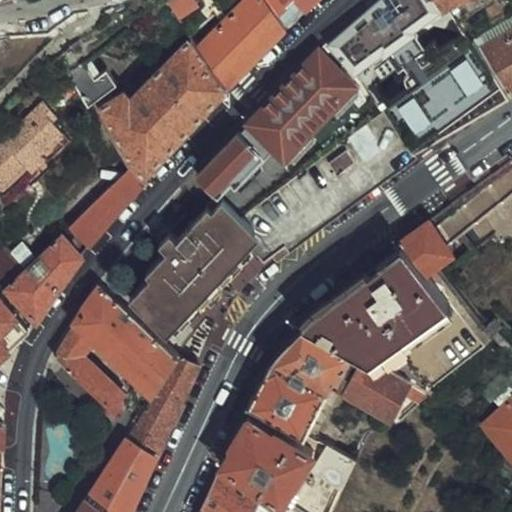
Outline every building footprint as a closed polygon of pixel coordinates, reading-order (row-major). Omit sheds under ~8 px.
[(263,0),(224,0),(214,11),(246,43),(275,15),(263,0)] [(428,0),(381,0),(326,46),(328,49),(344,72),(348,79),(377,59),(379,62),(413,38),(411,35),(440,15),(428,0)] [(428,0),(440,15),(440,16),(466,0),(428,0)] [(72,50),(57,61),(77,94),(132,54),(175,21),(166,8),(147,21),(96,58),(95,57),(84,66),(72,50)] [(246,43),(214,11),(186,35),(215,74),(246,43)] [(470,42),(479,56),(511,37),(504,25),(470,42)] [(186,35),(179,27),(119,88),(114,79),(90,94),(123,142),(137,154),(140,152),(171,121),(215,74),(186,35)] [(380,113),(411,155),(505,97),(479,56),(470,42),(460,27),(393,76),(406,93),(380,113)] [(479,56),(505,97),(506,97),(511,92),(511,36),(511,37),(479,56)] [(195,177),(219,201),(239,220),(261,204),(225,168),(257,135),(281,159),(352,89),(339,76),(344,72),(328,49),(326,46),(314,56),(195,177)] [(30,91),(0,119),(0,180),(19,162),(26,169),(65,132),(50,117),(47,121),(37,110),(44,106),(30,91)] [(148,283),(129,302),(174,343),(224,289),(214,280),(250,238),(270,256),(405,159),(377,121),(261,204),(239,220),(219,201),(206,216),(200,212),(171,244),(164,238),(154,248),(162,255),(142,277),(148,283)] [(118,157),(116,160),(103,173),(119,189),(135,171),(118,157)] [(55,217),(76,236),(119,189),(103,173),(55,217)] [(388,228),(395,235),(416,260),(445,236),(419,206),(388,228)] [(13,255),(0,267),(0,277),(27,305),(30,300),(69,243),(48,222),(13,255)] [(9,229),(0,238),(0,241),(9,251),(21,241),(9,229)] [(310,296),(294,312),(341,336),(353,342),(399,366),(420,376),(474,328),(416,260),(395,235),(369,254),(310,296)] [(0,241),(0,267),(13,255),(9,251),(0,241)] [(90,392),(117,414),(122,407),(120,393),(77,355),(90,339),(150,393),(173,357),(96,286),(69,325),(49,359),(62,369),(90,392)] [(0,300),(0,335),(18,320),(0,300)] [(280,327),(260,348),(315,375),(379,406),(399,366),(353,342),(339,368),(327,363),(341,336),(294,312),(280,327)] [(247,373),(236,393),(292,420),(315,375),(260,348),(247,373)] [(126,437),(152,456),(195,361),(178,356),(136,422),(126,437)] [(82,403),(90,392),(62,369),(53,379),(82,403)] [(511,382),(506,377),(471,408),(509,447),(511,444),(511,382)] [(222,433),(212,450),(248,472),(270,486),(294,449),(303,436),(264,417),(263,418),(237,404),(220,431),(222,433)] [(309,426),(303,436),(294,449),(332,471),(345,443),(309,426)] [(88,494),(120,511),(125,511),(152,456),(126,437),(88,494)] [(212,450),(187,505),(198,511),(233,511),(249,479),(245,477),(248,472),(212,450)] [(75,511),(120,511),(88,494),(75,511)]
